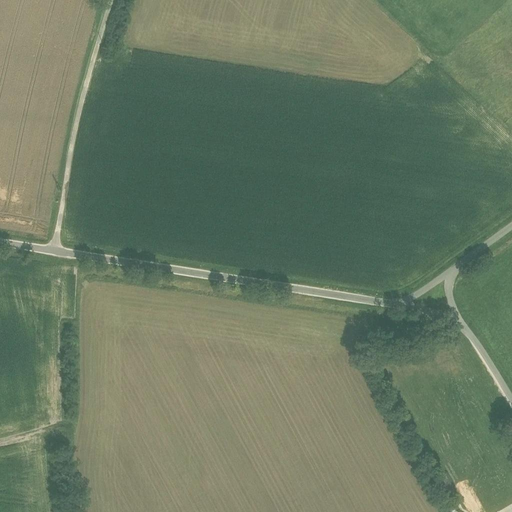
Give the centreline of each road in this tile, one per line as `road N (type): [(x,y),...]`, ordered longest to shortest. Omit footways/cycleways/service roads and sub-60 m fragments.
road 1 (residential): [(52,249),(403,300)]
road 2 (unclassified): [(52,249),(109,0)]
